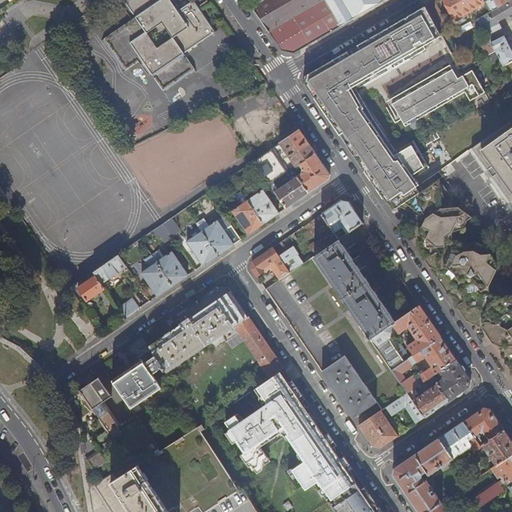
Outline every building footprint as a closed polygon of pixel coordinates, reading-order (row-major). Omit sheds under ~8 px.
[(194,2),(196,0),(194,0),(178,11),(170,0),(128,0),(126,2),(124,0),(123,0),(136,18),(133,20),(102,41),(102,42),(106,40),(126,70),(123,72),(123,73),(142,60),(165,94),(166,93),(164,90),(194,69),(196,73),(197,72),(185,54),(219,30),(218,30),(215,32),(200,10),(194,2)] [(268,32),(320,0),(263,0),(251,7),(268,32)] [(281,51),(294,54),(341,27),(325,0),(320,0),(268,32),(281,51)] [(325,0),(341,27),(363,14),(386,0),(325,0)] [(464,15),(488,0),(444,0),(455,19),(456,19),(457,21),(465,16),(464,15)] [(511,50),(497,22),(511,13),(511,0),(498,8),(477,20),(486,37),(494,50),(502,66),(511,60),(511,50)] [(434,2),(425,6),(433,20),(441,15),(434,2)] [(391,159),(349,91),(442,37),(433,20),(425,6),(306,75),(304,83),(391,210),(398,206),(419,192),(413,182),(391,159)] [(479,41),(487,54),(494,50),(486,37),(479,41)] [(465,91),(470,99),(486,91),(474,69),(457,78),(454,72),(450,66),(391,100),(405,125),(465,91)] [(111,105),(104,94),(97,98),(105,109),(111,105)] [(511,119),(474,146),(511,203),(511,119)] [(315,153),(299,130),(279,143),(295,167),(315,153)] [(413,182),(430,169),(417,144),(391,159),(413,182)] [(283,156),(276,146),(254,161),(269,184),(285,174),(276,161),(283,156)] [(330,175),(315,153),(295,167),(292,169),(294,172),(301,168),(302,170),(301,170),(302,172),(297,175),(309,192),(329,178),(330,175)] [(286,208),(309,192),(297,175),(294,172),(292,169),(285,174),(269,184),(286,208)] [(455,207),(447,196),(445,197),(444,194),(437,181),(419,192),(398,206),(415,214),(424,218),(439,208),(455,207)] [(248,200),(264,223),(279,213),(263,190),(248,200)] [(233,210),(249,233),(264,223),(248,200),(244,195),(239,199),(243,204),(233,210)] [(346,233),(363,222),(348,201),(341,201),(321,214),(331,229),(332,231),(333,233),(342,227),(346,233)] [(424,218),(417,233),(427,249),(438,266),(471,315),(479,320),(486,304),(486,294),(485,286),(481,278),(493,270),(483,262),(488,254),(487,253),(478,254),(470,250),(466,243),(457,244),(458,236),(465,219),(471,216),(455,207),(439,208),(424,218)] [(331,229),(321,214),(313,220),(321,231),(325,232),(331,229)] [(171,235),(172,236),(180,231),(171,218),(163,224),(171,235)] [(218,255),(241,239),(232,225),(224,230),(218,222),(207,229),(203,223),(198,227),(202,232),(218,255)] [(140,239),(144,244),(160,233),(164,240),(171,235),(163,224),(140,239)] [(337,237),(333,233),(332,231),(297,254),(293,247),(279,256),(290,272),(314,256),(338,239),(337,237)] [(203,265),(218,255),(202,232),(187,242),(203,265)] [(417,233),(418,250),(456,306),(465,319),(480,328),(489,342),(498,347),(493,339),(505,331),(511,334),(511,324),(504,313),(511,297),(494,299),(486,294),(486,304),(479,320),(471,315),(438,266),(427,249),(417,233)] [(137,249),(144,244),(140,239),(134,244),(137,249)] [(367,340),(370,339),(395,322),(339,239),(338,239),(314,256),(369,336),(366,338),(367,340)] [(473,242),(466,243),(470,250),(478,254),(487,253),(483,247),(473,242)] [(271,268),(279,280),(290,272),(279,256),(273,247),(253,261),(252,269),(257,276),(264,272),(265,273),(267,273),(268,273),(268,271),(271,268)] [(157,263),(173,286),(188,275),(172,252),(157,263)] [(483,262),(493,270),(493,261),(488,254),(483,262)] [(118,255),(93,272),(96,276),(101,283),(126,265),(118,255)] [(142,273),(158,296),(173,286),(157,263),(153,257),(149,260),(152,266),(142,273)] [(87,300),(104,288),(101,283),(96,276),(89,281),(87,279),(84,282),(85,283),(79,288),(87,300)] [(152,349),(164,366),(168,372),(234,326),(237,330),(270,379),(285,369),(231,290),(150,346),(152,349)] [(121,305),(127,316),(141,307),(134,297),(121,305)] [(370,339),(391,370),(403,362),(389,340),(408,328),(416,339),(407,346),(413,355),(440,336),(419,305),(395,322),(370,339)] [(511,372),(511,334),(505,331),(493,339),(498,347),(498,356),(508,370),(511,372)] [(391,370),(407,393),(407,392),(419,385),(412,376),(406,380),(401,373),(413,366),(412,364),(424,357),(431,367),(419,375),(423,382),(438,371),(456,359),(440,336),(413,355),(403,362),(391,370)] [(0,368),(7,378),(19,368),(0,344),(0,368)] [(142,360),(113,381),(132,409),(162,389),(152,374),(164,366),(152,349),(140,357),(142,360)] [(322,371),(353,418),(377,402),(345,356),(322,371)] [(434,380),(437,384),(449,401),(470,387),(470,380),(456,359),(438,371),(443,378),(439,381),(437,379),(434,380)] [(270,379),(250,392),(262,409),(242,423),(237,415),(227,422),(232,430),(227,433),(234,444),(238,441),(246,453),(242,455),(250,468),(253,466),(258,474),(263,471),(265,462),(269,459),(262,447),(282,434),(283,436),(289,433),(296,427),(300,423),(299,421),(309,415),(301,403),(298,398),(303,396),(285,369),(270,379)] [(81,390),(133,469),(160,451),(136,416),(121,427),(104,402),(112,396),(105,386),(99,378),(81,390)] [(437,384),(412,400),(424,417),(449,401),(437,384)] [(412,400),(407,393),(384,408),(388,415),(399,408),(405,417),(409,423),(405,426),(407,429),(424,417),(412,400)] [(489,441),(504,430),(490,409),(484,407),(463,422),(473,437),(481,432),(483,432),(489,441)] [(398,436),(380,411),(359,425),(373,446),(380,447),(398,436)] [(296,427),(289,433),(290,435),(289,436),(301,454),(303,453),(298,447),(303,438),(301,436),(317,426),(309,415),(299,421),(300,423),(296,427)] [(409,423),(405,417),(401,420),(405,426),(409,423)] [(473,437),(463,422),(439,438),(453,459),(470,447),(474,452),(481,448),(480,446),(476,440),(473,437)] [(207,511),(241,491),(202,432),(207,429),(203,423),(160,451),(133,469),(117,479),(113,473),(94,486),(111,511),(207,511)] [(320,482),(328,494),(330,493),(334,500),(357,484),(349,473),(346,469),(351,466),(345,458),(341,461),(333,449),(330,445),(335,442),(329,434),(325,437),(317,426),(301,436),(303,438),(298,447),(303,453),(308,461),(294,471),(307,491),(320,482)] [(511,454),(511,440),(504,430),(489,441),(484,444),(482,446),(487,453),(492,448),(494,451),(489,454),(489,456),(495,466),(511,454)] [(482,446),(484,444),(479,437),(476,440),(480,446),(482,446)] [(453,459),(439,438),(394,469),(393,475),(418,511),(428,511),(442,503),(435,493),(432,494),(431,492),(433,491),(426,480),(424,481),(421,478),(422,474),(426,472),(429,475),(440,468),(438,465),(440,464),(442,466),(453,459)] [(511,484),(511,454),(495,466),(491,469),(498,478),(501,477),(502,479),(500,481),(474,499),(480,507),(505,490),(508,487),(511,484)] [(336,508),(334,509),(335,511),(374,511),(371,507),(368,502),(368,501),(357,484),(334,500),(332,502),(336,508)] [(325,496),(330,503),(332,502),(334,500),(330,493),(328,494),(325,496)] [(290,502),(284,506),(287,511),(288,511),(294,508),(290,502)] [(428,511),(448,511),(442,503),(428,511)]
